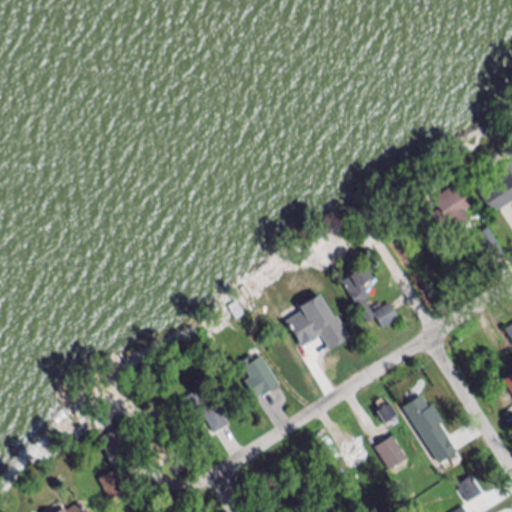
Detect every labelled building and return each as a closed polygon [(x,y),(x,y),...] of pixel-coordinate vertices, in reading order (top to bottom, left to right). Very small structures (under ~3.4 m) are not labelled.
[(511,205),(495,217),(486,204),(474,185),(491,173),(498,175),(511,165),(511,205)] [(455,234),(448,223),(440,228),(432,217),(440,211),(434,202),(458,186),(473,209),(465,214),(471,224),(455,234)] [(507,258),(495,266),(477,239),(489,231),(507,258)] [(375,284),(365,291),(370,300),(365,303),(376,319),(369,323),(343,285),(351,279),(352,281),(366,271),(375,284)] [(325,321),(341,346),(332,352),(304,308),(309,305),(306,299),(316,292),(319,291),(323,296),(331,291),(342,310),(325,321)] [(247,318),(238,323),(230,309),(239,304),(247,318)] [(400,321),(384,331),(374,316),(390,306),(400,321)] [(290,337),(292,341),(298,337),(307,352),(301,356),(303,358),(297,361),(296,360),(291,363),(282,349),(285,347),(282,342),(290,337)] [(264,400),(263,399),(257,402),(246,385),(251,382),(241,366),(252,358),(256,364),(262,360),(281,390),(264,400)] [(230,430),(215,438),(204,418),(190,427),(179,407),(200,395),(210,412),(217,408),(230,430)] [(386,425),(379,413),(392,405),(399,417),(386,425)] [(448,453),(435,461),(419,435),(424,432),(419,425),(432,416),(449,443),(444,446),(448,453)] [(138,454),(113,466),(101,440),(125,428),(138,454)] [(377,448),(394,437),(408,460),(391,471),(377,448)] [(460,466),(444,476),(439,469),(455,459),(460,466)] [(118,471),(129,493),(112,501),(101,480),(118,471)] [(484,496),(469,505),(458,487),(473,478),(484,496)] [(62,511),(67,509),(69,511),(83,503),(88,511),(62,511)]
